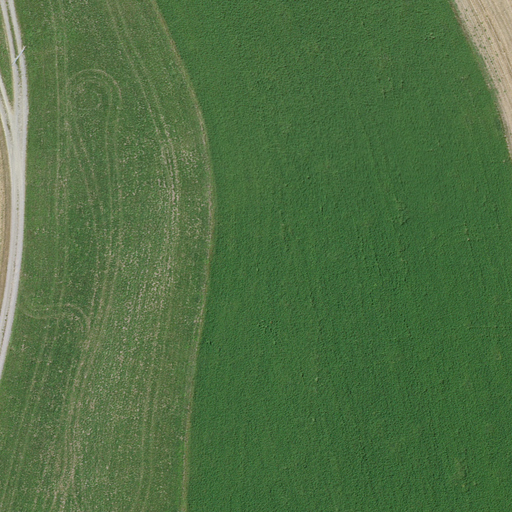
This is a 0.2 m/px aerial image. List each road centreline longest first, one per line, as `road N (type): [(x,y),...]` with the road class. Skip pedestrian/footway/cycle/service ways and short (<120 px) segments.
road 1 (track): [(0,88),(19,145),(0,380)]
road 2 (track): [(8,0),(19,145)]
